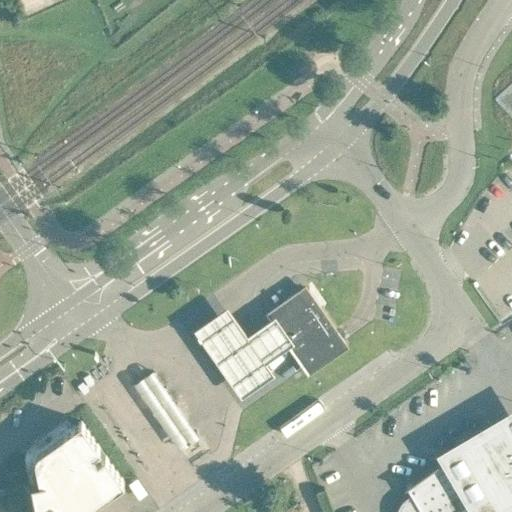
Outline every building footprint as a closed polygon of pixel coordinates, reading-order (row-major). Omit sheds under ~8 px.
[(345,344),(343,341),(339,335),(305,287),(269,312),(303,361),(309,368),(345,344)] [(231,291),(195,315),(243,385),(279,361),(271,350),(299,331),(279,301),(251,320),(231,291)] [(155,379),(135,390),(174,460),(194,449),(155,379)] [(79,511),(124,480),(81,419),(76,411),(34,440),(28,447),(25,456),(30,481),(21,482),(21,484),(30,482),(35,506),(39,511),(79,511)] [(511,511),(511,433),(503,418),(504,417),(504,415),(404,486),(405,487),(407,486),(414,496),(406,501),(402,509),(401,510),(401,511),(511,511)] [(133,488),(125,493),(133,508),(142,503),(133,488)]
